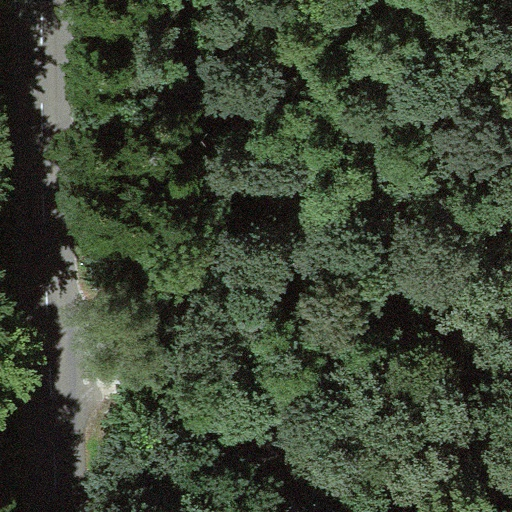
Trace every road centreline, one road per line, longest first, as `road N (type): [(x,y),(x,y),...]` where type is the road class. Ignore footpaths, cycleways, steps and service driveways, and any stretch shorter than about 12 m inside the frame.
road 1 (tertiary): [(36,0),(54,511)]
road 2 (track): [(357,511),(198,397),(139,369),(47,363)]
road 3 (track): [(256,441),(259,352),(242,296),(198,276),(159,288),(117,365)]
